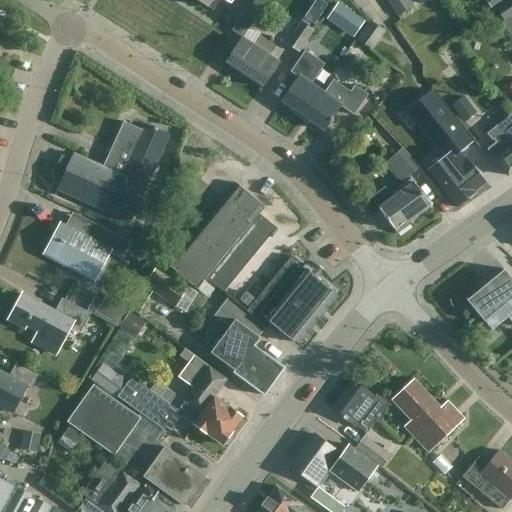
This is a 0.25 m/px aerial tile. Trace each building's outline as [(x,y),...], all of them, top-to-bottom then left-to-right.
[(328,4),(321,0),(316,0),(304,18),(314,25),(328,4)] [(329,17),(356,36),(368,19),(340,0),(329,17)] [(413,5),(409,0),(387,0),(398,15),(413,5)] [(484,0),(490,9),(504,0),(484,0)] [(511,15),(511,0),(508,0),(496,8),(504,21),(511,15)] [(255,18),(245,12),(233,30),(243,37),(255,18)] [(357,40),(371,51),(385,31),(371,21),(357,40)] [(314,31),(301,22),(287,45),(300,53),(314,31)] [(275,47),(267,42),(259,36),(253,45),(243,38),(227,63),(263,87),(279,63),(269,57),(275,47)] [(283,101),(304,115),(321,91),(308,83),(320,65),(304,53),(291,73),(298,78),(283,101)] [(321,91),(304,115),(325,130),(341,106),(354,115),(369,95),(355,86),(351,92),(334,80),(324,94),(321,91)] [(511,81),(502,88),(511,103),(511,81)] [(404,111),(405,112),(402,114),(412,126),(417,122),(444,156),(427,169),(458,207),(476,193),(474,190),(486,181),(468,158),(465,160),(459,152),(472,143),(430,90),(404,111)] [(465,124),(477,115),(464,98),(453,106),(465,124)] [(511,116),(510,115),(486,134),(494,143),(487,149),(508,176),(511,172),(511,116)] [(169,136),(143,124),(140,130),(125,123),(125,122),(124,122),(103,167),(73,153),(70,159),(62,155),(57,166),(66,170),(57,189),(130,222),(169,136)] [(372,198),(397,233),(410,223),(408,220),(430,204),(408,177),(420,168),(404,149),(385,163),(404,185),(390,195),(385,189),(372,198)] [(235,185),(169,266),(197,289),(206,278),(224,292),(275,228),(257,214),(263,207),(235,185)] [(100,235),(101,232),(82,223),(76,236),(58,226),(43,256),(95,282),(116,242),(100,235)] [(292,257),(248,312),(264,325),(267,322),(293,343),(334,291),(292,257)] [(155,268),(144,285),(153,291),(176,306),(187,289),(155,268)] [(511,281),(502,269),(466,300),(484,321),(508,302),(511,306),(511,309),(506,315),(511,322),(511,281)] [(153,291),(144,285),(136,280),(125,297),(141,308),(153,291)] [(101,293),(95,313),(114,319),(120,299),(101,293)] [(63,298),(55,312),(21,294),(8,318),(26,328),(28,324),(39,330),(32,342),(56,354),(72,324),(82,329),(91,313),(63,298)] [(248,312),(229,296),(214,316),(230,328),(221,340),(214,335),(203,349),(233,372),(232,372),(262,396),(285,368),(255,345),(261,337),(259,336),(266,327),(264,325),(248,312)] [(120,325),(137,336),(146,323),(129,311),(120,325)] [(243,417),(214,396),(226,380),(184,349),(178,357),(187,364),(177,378),(193,389),(176,411),(132,378),(128,383),(118,396),(127,403),(164,430),(166,427),(171,431),(182,416),(222,445),(223,444),(228,443),(228,444),(233,437),(232,432),(243,417)] [(15,363),(8,376),(0,371),(0,406),(12,413),(27,386),(31,388),(37,375),(15,363)] [(90,380),(116,399),(118,396),(128,383),(102,364),(90,380)] [(441,410),(413,381),(392,401),(412,422),(406,427),(427,451),(462,418),(448,403),(441,410)] [(374,397),(354,382),(332,411),(354,427),(355,425),(366,433),(374,421),(380,424),(388,401),(378,393),(374,397)] [(68,428),(57,444),(69,452),(80,436),(68,428)] [(37,453),(40,434),(24,430),(20,450),(37,453)] [(347,445),(341,455),(313,435),(291,466),(319,486),(329,473),(357,493),(376,466),(347,445)] [(390,453),(364,435),(354,449),(380,468),(390,453)] [(510,500),(511,500),(511,499),(511,461),(500,452),(488,466),(479,458),(462,479),(502,510),(510,500)] [(83,495),(109,511),(173,511),(180,503),(108,457),(83,495)] [(0,478),(0,511),(51,511),(54,508),(0,478)] [(336,511),(342,511),(347,507),(321,486),(314,495),(336,511)] [(306,511),(301,508),(302,507),(275,487),(256,511),(306,511)]
